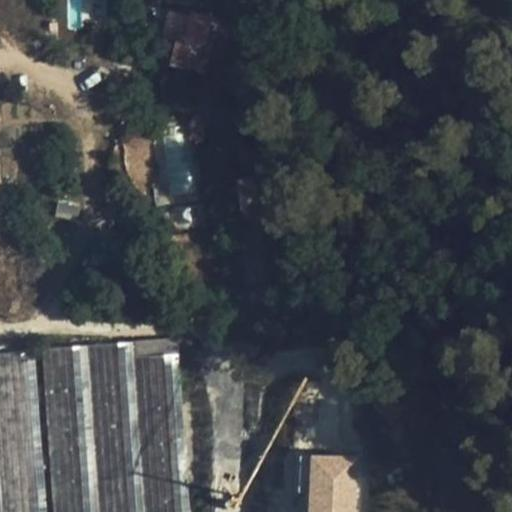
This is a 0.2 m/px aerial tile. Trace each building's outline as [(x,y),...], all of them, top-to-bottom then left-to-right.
[(153,0),(152,4),(191,14),(186,34),(205,38),(210,16),(214,0),(153,0)] [(224,20),(210,16),(205,38),(218,41),(224,20)] [(247,283),(282,280),(281,255),(278,222),(277,205),(300,202),(294,168),(291,150),(274,153),(278,171),(265,174),(265,177),(239,181),(247,283)] [(171,193),(153,195),(158,232),(176,230),(171,193)] [(299,221),(278,222),(281,255),(301,254),(299,221)] [(190,511),(177,338),(42,348),(54,511),(190,511)] [(46,511),(35,349),(0,352),(0,511),(46,511)] [(291,511),(359,511),(361,478),(354,477),(356,428),(349,427),(351,377),(298,375),(291,511)]
